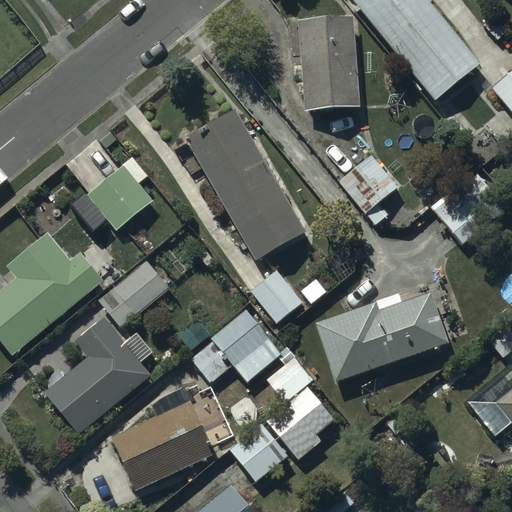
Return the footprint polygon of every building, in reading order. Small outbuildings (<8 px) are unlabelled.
[(427,0),(351,0),(431,99),(477,61),(427,0)] [(351,12),(295,16),(301,107),(357,104),(351,12)] [(511,68),(490,86),(511,113),(511,68)] [(234,109),(185,137),(255,260),(305,231),(234,109)] [(371,152),(338,179),(364,212),(365,211),(374,222),(386,212),(377,201),(397,185),(371,152)] [(122,162),(86,192),(115,228),(151,199),(122,162)] [(470,177),(430,210),(463,249),(502,216),(470,177)] [(0,338),(12,354),(102,278),(80,252),(71,259),(47,231),(6,266),(15,277),(0,289),(0,338)] [(168,284),(146,258),(98,298),(120,324),(168,284)] [(276,270),(250,291),(275,323),(302,302),(276,270)] [(397,293),(312,321),(332,381),(444,343),(427,291),(400,300),(397,293)] [(282,354),(245,309),(211,336),(213,339),(191,356),(210,380),(231,363),(247,382),(282,354)] [(76,431),(147,373),(138,362),(153,350),(137,331),(123,342),(103,318),(75,341),(87,355),(43,392),(76,431)] [(511,361),(466,400),(493,434),(508,422),(511,426),(511,361)] [(334,420),(307,387),(267,420),(299,459),(320,442),(315,435),(334,420)] [(159,415),(111,437),(136,490),(213,454),(189,402),(180,406),(175,395),(154,405),(159,415)] [(288,456),(261,423),(229,449),(255,482),(288,456)] [(253,511),(229,483),(194,511),(253,511)]
